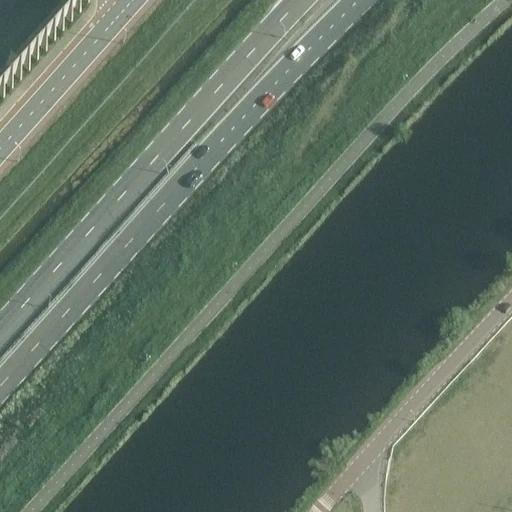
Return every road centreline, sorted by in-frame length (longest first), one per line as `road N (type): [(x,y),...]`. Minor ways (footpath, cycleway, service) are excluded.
road 1 (primary): [(0,386),(359,0)]
road 2 (primary): [(299,0),(0,331)]
road 3 (unclassified): [(319,511),(511,306)]
road 4 (unclassified): [(0,148),(129,3)]
